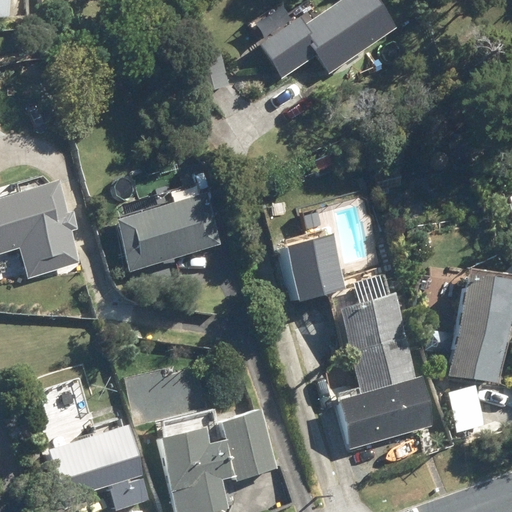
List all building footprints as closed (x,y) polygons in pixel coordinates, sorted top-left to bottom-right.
[(91,0),(72,0),(48,7),(55,30),(97,18),(91,0)] [(298,20),(258,46),(281,80),(316,56),(328,75),(394,31),(372,0),(344,0),(303,27),(298,20)] [(218,50),(184,61),(195,97),(229,86),(218,50)] [(197,180),(188,157),(131,178),(139,201),(197,180)] [(27,280),(79,264),(55,184),(0,200),(0,255),(18,250),(27,280)] [(203,195),(113,222),(128,274),(218,246),(203,195)] [(303,238),(273,246),(277,264),(290,260),(289,254),(306,249),(303,238)] [(511,285),(466,278),(450,376),(498,384),(511,293),(511,285)] [(395,298),(338,311),(361,404),(418,390),(395,298)] [(275,472),(259,413),(220,424),(236,483),(275,472)] [(45,453),(59,501),(142,477),(128,428),(45,453)] [(204,431),(159,440),(174,511),(203,511),(225,507),(220,480),(231,477),(224,442),(207,446),(204,431)] [(114,511),(147,502),(141,481),(107,491),(114,511)]
